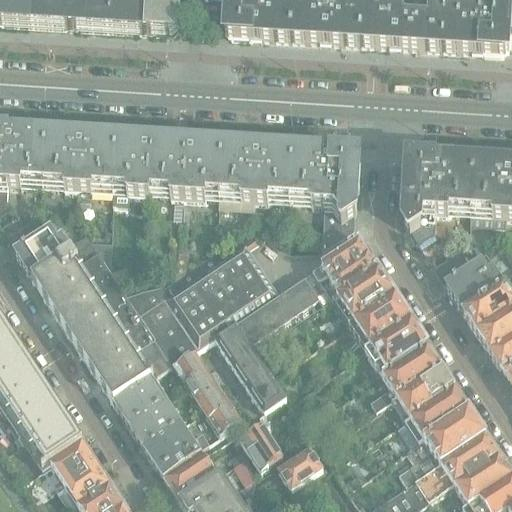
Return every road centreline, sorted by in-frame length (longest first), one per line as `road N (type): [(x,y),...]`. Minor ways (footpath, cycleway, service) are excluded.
road 1 (residential): [(390,108),(384,242),(511,441)]
road 2 (residential): [(153,511),(10,296)]
road 3 (tertiary): [(390,108),(182,96)]
road 4 (tertiary): [(182,96),(0,85)]
road 5 (tertiary): [(511,116),(390,108)]
